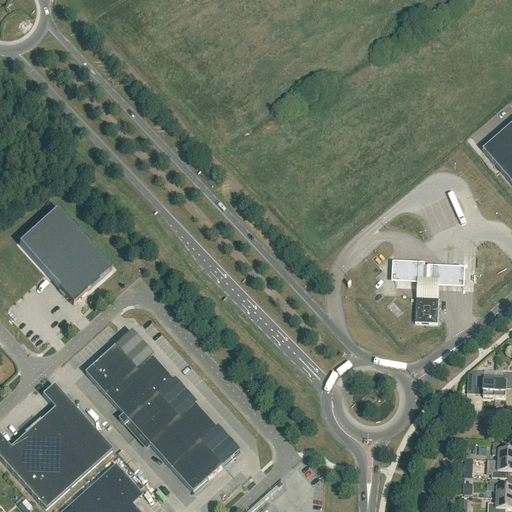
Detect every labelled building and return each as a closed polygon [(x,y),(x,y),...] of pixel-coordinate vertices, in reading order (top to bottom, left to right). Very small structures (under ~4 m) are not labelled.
[(509,183),(511,181),(511,127),(483,153),(509,183)] [(58,291),(65,299),(73,308),(87,295),(86,294),(111,271),(91,249),(92,248),(85,241),(84,241),(78,234),(79,234),(72,226),(71,226),(65,219),(58,211),(56,213),(19,246),(59,291),(58,291)] [(425,266),(393,265),(392,285),(417,286),(417,301),(438,302),(439,290),(464,290),(465,270),(425,268),(425,266)] [(438,327),(439,302),(438,302),(417,301),(416,301),(415,326),(438,327)] [(134,342),(130,342),(128,340),(87,377),(124,419),(120,423),(125,429),(130,425),(194,496),(235,459),(234,457),(234,453),(235,452),(135,341),(134,342)] [(494,400),(495,380),(484,380),(484,374),(471,374),(468,376),(467,390),(483,390),(483,400),(494,400)] [(511,375),(504,375),(503,381),(495,380),(494,400),(506,401),(506,391),(511,391),(511,375)] [(46,511),(113,453),(54,387),(42,397),(54,411),(10,450),(0,438),(0,461),(44,511),(46,511)] [(493,457),(498,458),(498,463),(511,463),(511,452),(509,452),(509,446),(493,445),(493,457)] [(511,474),(511,463),(498,463),(498,468),(495,468),(494,468),(493,469),(492,469),(492,470),(492,474),(491,480),(507,481),(508,475),(511,474)] [(138,511),(132,506),(143,496),(116,466),(64,511),(138,511)] [(496,500),(511,500),(511,489),(507,489),(507,483),(489,482),(489,489),(489,491),(494,495),(496,495),(496,500)] [(33,511),(25,500),(17,507),(20,511),(33,511)] [(511,511),(511,500),(496,500),(496,506),(488,505),(487,511),(506,511),(511,511)] [(460,511),(467,511),(468,502),(461,502),(460,511)]
